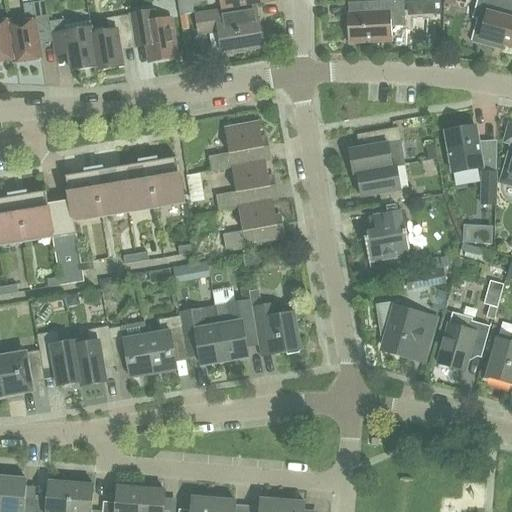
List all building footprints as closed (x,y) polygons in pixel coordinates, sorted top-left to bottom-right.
[(21,15),(22,23),(11,25),(15,58),(16,62),(27,60),(29,62),(37,61),(39,58),(42,57),(37,26),(50,24),(50,22),(47,0),(24,4),(26,14),(21,15)] [(154,10),(135,14),(132,0),(127,0),(130,14),(134,38),(146,36),(150,62),(178,57),(171,18),(156,20),(154,10)] [(406,25),(404,0),(394,0),(368,1),(369,14),(350,15),(350,24),(347,24),(347,37),(351,37),(351,41),(391,39),(390,26),(406,25)] [(412,0),(413,17),(447,17),(447,0),(412,0)] [(511,45),(511,18),(501,15),(504,4),(508,5),(508,3),(496,0),(478,0),(473,18),(478,19),(472,42),(503,50),(505,44),(511,45)] [(255,6),(199,16),(201,31),(221,28),(225,52),(262,46),(261,40),(265,39),(263,26),(259,27),(255,6)] [(109,31),(93,33),(98,67),(98,71),(125,66),(121,43),(135,41),(134,38),(130,14),(107,18),(109,31)] [(73,18),(50,22),(50,24),(55,48),(69,46),(73,71),(98,67),(93,33),(92,27),(75,30),(73,18)] [(15,58),(11,25),(10,21),(0,22),(0,62),(4,62),(6,60),(15,58)] [(267,162),(273,161),(270,145),(264,146),(260,122),(226,128),(230,152),(210,156),(213,171),(233,168),(233,167),(267,161),(267,162)] [(511,124),(506,141),(511,142),(511,153),(511,156),(509,155),(501,184),(511,186),(511,124)] [(446,131),(454,172),(484,167),(476,125),(446,131)] [(350,150),(354,174),(397,166),(406,165),(403,150),(399,127),(373,132),(375,146),(350,150)] [(50,287),(85,281),(84,271),(95,269),(94,261),(82,263),(74,213),(184,195),(178,157),(67,176),(71,199),(49,203),(47,191),(0,199),(0,237),(52,229),(60,277),(48,279),(50,287)] [(277,184),(271,185),(267,162),(267,161),(233,167),(233,168),(237,191),(217,195),(220,210),(240,207),(240,206),(274,200),(274,201),(280,200),(277,184)] [(390,204),(416,199),(414,187),(401,189),(397,166),(354,174),(355,174),(359,174),(363,197),(388,192),(390,204)] [(482,204),(496,204),(497,172),(483,172),(482,204)] [(205,173),(191,175),(194,200),(207,199),(205,173)] [(240,206),(240,207),(244,230),(224,234),(227,249),(287,239),(284,223),(278,224),(274,201),(274,200),(240,206)] [(370,261),(412,254),(404,211),(376,216),(379,236),(366,239),(370,261)] [(478,228),(464,227),(463,244),(477,244),(478,228)] [(181,255),(193,253),(191,245),(179,247),(181,255)] [(294,263),(293,250),(270,251),(271,264),(294,263)] [(126,264),(150,260),(149,252),(125,256),(126,264)] [(440,259),(426,261),(428,271),(441,268),(440,259)] [(185,266),(173,268),(176,283),(188,281),(185,266)] [(428,271),(417,273),(420,290),(447,285),(444,267),(441,268),(428,271)] [(172,280),(170,269),(162,270),(164,281),(172,280)] [(0,295),(19,292),(18,284),(0,287),(0,295)] [(490,306),(498,308),(501,297),(488,293),(485,305),(490,306)] [(287,356),(301,353),(295,321),(299,320),(296,300),(262,306),(261,298),(252,300),(257,326),(262,356),(286,352),(287,356)] [(227,304),(228,305),(216,308),(226,361),(250,357),(244,328),(257,326),(252,300),(227,304)] [(396,315),(397,311),(385,308),(377,305),(380,323),(382,336),(387,337),(384,349),(412,357),(417,341),(429,344),(435,323),(424,319),(423,323),(396,315)] [(498,308),(490,306),(486,318),(494,320),(498,308)] [(181,313),(181,316),(185,339),(197,337),(202,365),(226,361),(216,308),(205,310),(205,308),(181,313)] [(482,357),(491,326),(473,321),(474,318),(453,312),(439,363),(465,371),(470,354),(482,357)] [(162,332),(149,334),(148,335),(155,374),(178,369),(174,344),(186,342),(185,339),(181,316),(160,320),(162,332)] [(149,334),(146,322),(110,329),(115,354),(115,355),(127,353),(131,378),(155,374),(148,335),(149,334)] [(91,342),(76,345),(82,382),(83,386),(107,382),(103,357),(115,354),(110,329),(110,326),(89,330),(91,342)] [(38,335),(41,350),(43,363),(55,361),(59,386),(61,386),(64,389),(73,388),(75,383),(82,382),(76,345),(76,341),(62,343),(59,331),(38,335)] [(511,342),(498,338),(488,377),(511,383),(511,342)] [(24,392),(34,391),(32,382),(34,379),(45,377),(41,350),(0,357),(8,400),(25,396),(24,392)] [(0,401),(8,400),(0,357),(0,356),(0,401)] [(189,390),(204,388),(202,373),(187,375),(189,390)] [(35,511),(36,507),(26,506),(28,479),(5,477),(2,511),(35,511)] [(69,511),(72,483),(50,481),(48,502),(36,501),(36,507),(35,511),(69,511)] [(103,511),(93,510),(95,484),(72,483),(69,511),(103,511)] [(139,511),(142,488),(119,486),(116,511),(139,511)] [(164,511),(166,490),(142,488),(139,511),(164,511)] [(214,511),(216,495),(208,494),(203,498),(193,497),(191,511),(214,511)] [(235,511),(237,500),(227,500),(223,495),(216,495),(214,511),(235,511)] [(283,511),(285,500),(261,498),(260,511),(283,511)] [(285,500),(283,511),(305,511),(306,502),(285,500)]
